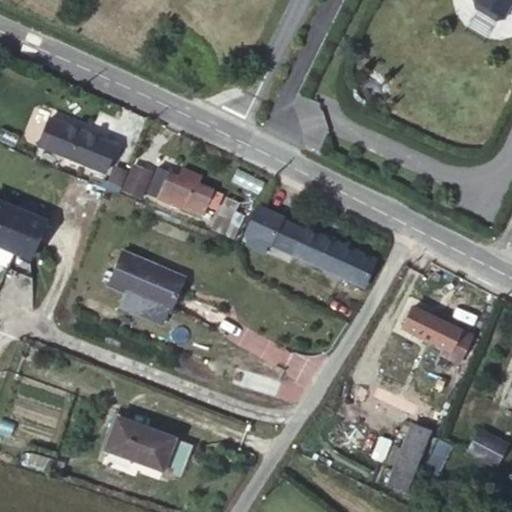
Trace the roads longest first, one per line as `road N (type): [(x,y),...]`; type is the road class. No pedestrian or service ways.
road 1 (tertiary): [(419,236),(0,37)]
road 2 (unclassified): [(419,236),(238,511)]
